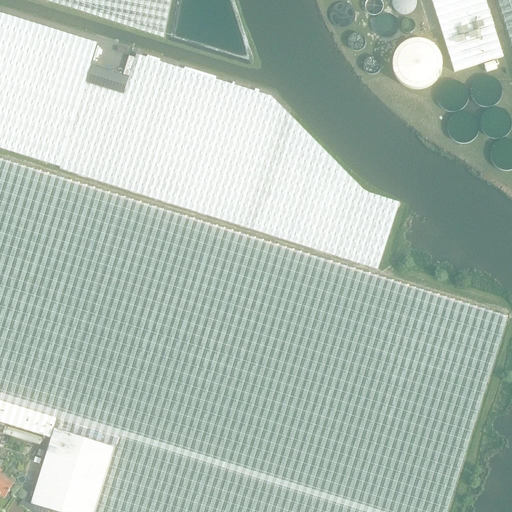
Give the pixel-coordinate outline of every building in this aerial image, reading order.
[(43,0),(163,39),(170,0),(43,0)] [(348,0),(331,7),(338,26),(355,19),(348,0)] [(373,16),(385,7),(380,0),(369,0),(365,3),(373,16)] [(431,0),(454,72),(503,57),(485,0),(431,0)] [(511,0),(497,0),(511,47),(511,0)] [(392,33),(397,18),(382,12),(376,28),(392,33)] [(0,148),(59,167),(59,169),(174,205),(243,226),(376,270),(398,203),(368,193),(362,190),(320,148),(281,107),(271,97),(136,55),(129,78),(124,94),(87,82),(92,66),(99,43),(58,31),(2,14),(0,13),(0,148)] [(396,45),(394,67),(399,86),(423,88),(427,87),(428,80),(441,77),(442,63),(436,41),(418,39),(396,45)] [(129,77),(134,59),(129,57),(123,75),(129,77)] [(129,78),(92,66),(87,82),(124,94),(129,78)] [(474,76),(473,104),(499,105),(500,77),(474,76)] [(443,111),(469,104),(463,78),(436,85),(443,111)] [(508,135),(508,108),(487,108),(487,135),(508,135)] [(475,140),(475,113),(451,113),(451,140),(475,140)] [(502,158),(495,158),(495,167),(511,166),(511,148),(502,148),(502,158)] [(0,402),(55,420),(53,430),(114,449),(94,511),(450,511),(510,317),(0,159),(0,402)] [(47,511),(48,511),(94,511),(114,449),(53,430),(55,420),(0,402),(0,423),(50,439),(34,491),(30,489),(20,505),(30,511),(47,511)] [(0,469),(0,497),(3,500),(14,484),(0,474),(0,473),(2,471),(0,469)]
